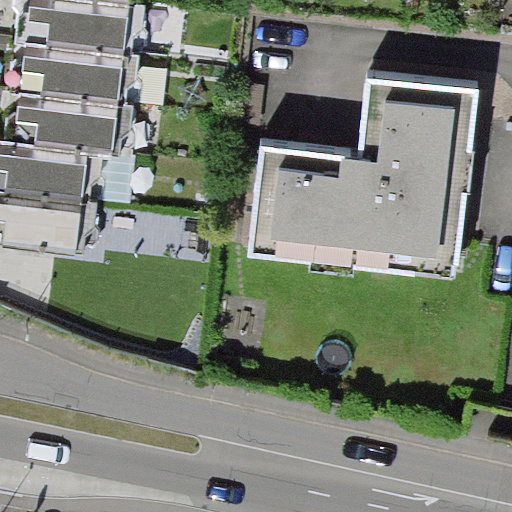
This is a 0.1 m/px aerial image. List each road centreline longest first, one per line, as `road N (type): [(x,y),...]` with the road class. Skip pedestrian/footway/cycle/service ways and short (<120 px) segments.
road 1 (secondary): [(511,484),(0,367)]
road 2 (secondary): [(0,445),(392,511)]
